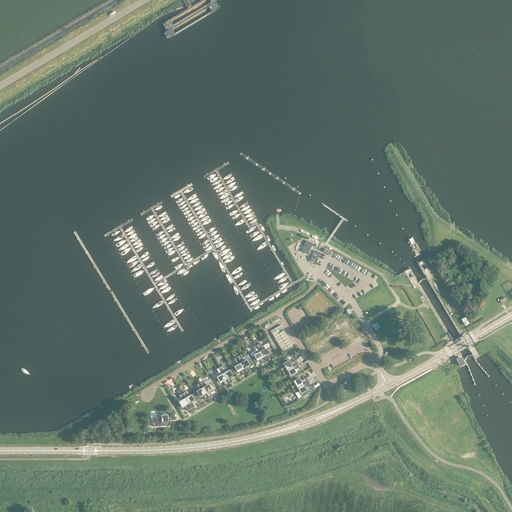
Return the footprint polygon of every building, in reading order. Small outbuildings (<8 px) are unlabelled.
[(302,251),(309,254),(313,243),(306,240),(302,251)] [(260,343),(257,345),(267,361),(270,359),(268,356),(274,353),(270,346),(264,349),(260,343)] [(267,361),(257,345),(254,347),(255,350),(250,353),(256,363),(261,360),(263,364),(267,361)] [(243,358),(241,355),(237,357),(247,373),(251,371),(248,368),(254,364),(248,354),(248,355),(243,358)] [(247,373),(237,357),(234,359),(238,365),(232,368),(236,375),(242,372),(244,375),(247,373)] [(291,363),(288,357),(281,361),(284,367),(281,369),(283,372),(298,363),(296,360),(291,363)] [(300,367),(298,363),(283,372),(285,376),(288,374),(292,379),(298,375),(295,370),(300,367)] [(223,365),(220,367),(230,384),(233,382),(231,378),(236,375),(232,368),(227,371),(223,365)] [(230,384),(220,367),(216,369),(220,375),(215,379),(219,385),(224,382),(226,386),(230,384)] [(301,381),(298,375),(292,379),(295,384),(291,386),(293,390),(308,381),(306,378),(301,381)] [(204,381),(200,383),(209,398),(213,396),(210,392),(216,389),(212,382),(207,386),(204,381)] [(310,384),(308,381),(293,390),(295,393),(299,391),(302,397),(309,393),(305,387),(310,384)] [(209,398),(200,383),(197,385),(200,390),(194,393),(198,399),(204,396),(206,400),(209,398)] [(183,386),(180,388),(192,408),(195,406),(193,403),(198,399),(194,393),(189,396),(183,386)] [(192,408),(180,388),(176,390),(182,400),(177,403),(181,410),(186,407),(188,410),(192,408)] [(153,427),(170,425),(170,418),(168,418),(167,411),(160,412),(160,418),(156,419),(156,422),(153,422),(153,427)]
